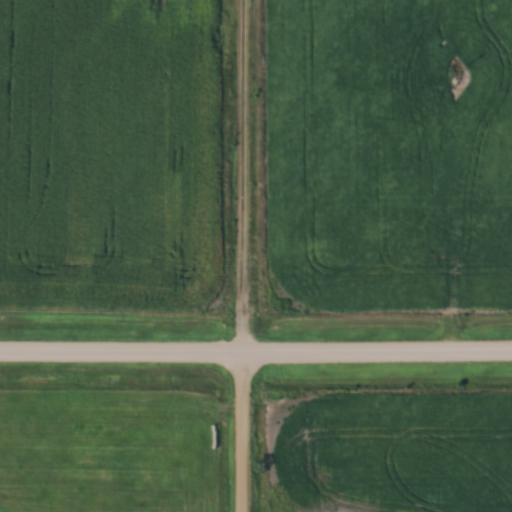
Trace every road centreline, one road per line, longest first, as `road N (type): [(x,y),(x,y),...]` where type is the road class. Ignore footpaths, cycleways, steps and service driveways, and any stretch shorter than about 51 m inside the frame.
road 1 (residential): [(511,349),(0,350)]
road 2 (residential): [(245,511),(245,0)]
